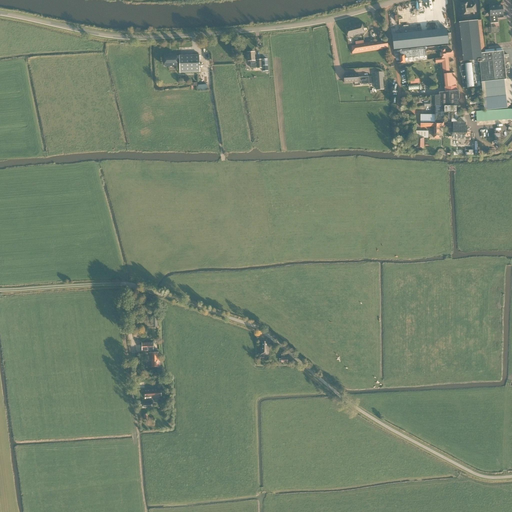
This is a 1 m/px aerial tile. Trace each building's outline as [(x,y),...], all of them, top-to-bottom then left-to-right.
[(468,5),(468,3),(460,4),(461,15),(469,14),(469,13),(475,12),(475,5),(468,5)] [(490,23),(497,22),(497,18),(503,18),(502,5),(489,6),(490,23)] [(477,62),(479,62),(481,62),(480,53),(484,53),(481,20),(463,22),(458,23),(455,23),(459,62),(460,61),(460,64),(477,62)] [(364,33),(362,24),(345,28),(348,37),(364,33)] [(448,44),(447,29),(392,35),(393,50),(425,46),(448,44)] [(356,45),(352,46),(351,46),(352,54),(388,48),(387,40),(374,42),(374,41),(364,42),(363,40),(355,42),(355,43),(356,45)] [(427,60),(425,46),(393,50),(394,54),(399,53),(399,56),(398,57),(399,60),(399,61),(400,61),(400,63),(427,60)] [(441,63),(443,74),(449,74),(448,57),(453,57),(452,54),(451,51),(445,52),(444,49),(440,50),(441,58),(435,58),(435,63),(441,63)] [(479,62),(481,82),(504,80),(506,79),(503,58),(503,55),(503,51),(502,51),(496,52),(484,53),(480,53),(481,62),(479,62)] [(255,60),(254,52),(247,52),(247,61),(251,61),(252,68),(257,68),(257,69),(262,68),(261,60),(255,60)] [(179,73),(200,72),(199,55),(179,56),(179,59),(176,59),(176,56),(164,56),(165,66),(179,66),(179,73)] [(477,62),(460,64),(462,88),(480,86),(477,62)] [(384,73),(382,72),(375,73),(376,90),(384,90),(383,77),(384,77),(384,73)] [(443,74),(444,92),(456,90),(454,73),(449,74),(443,74)] [(357,74),(343,75),(344,80),(344,83),(358,82),(361,82),(361,84),(368,84),(372,84),(372,77),(368,77),(358,77),(357,74)] [(504,80),(481,82),(483,98),(484,111),(507,108),(505,96),(504,80)] [(435,108),(435,112),(443,112),(456,112),(456,106),(459,106),(459,96),(458,90),(456,90),(444,92),(439,92),(439,95),(434,96),(435,106),(435,108)] [(435,106),(434,96),(430,96),(430,101),(423,101),(423,103),(422,103),(422,106),(420,106),(420,108),(435,108),(435,106)] [(511,109),(484,111),(476,112),(476,114),(476,122),(511,119),(511,116),(511,115),(511,109)] [(443,122),(443,112),(435,112),(435,115),(420,114),(420,122),(435,122),(443,122)] [(420,122),(420,127),(421,127),(424,126),(424,127),(433,126),(434,126),(434,127),(434,128),(434,138),(438,138),(439,126),(443,126),(443,123),(443,122),(435,122),(420,122)] [(466,126),(453,125),(453,133),(466,133),(466,126)] [(267,342),(262,342),(261,347),(260,347),(260,355),(268,355),(268,345),(267,345),(267,342)] [(153,352),(153,343),(141,343),(142,351),(151,351),(151,353),(148,353),(149,361),(151,361),(151,367),(158,367),(160,367),(160,361),(158,361),(158,352),(153,352)] [(155,391),(155,389),(144,390),(144,399),(156,398),(156,397),(161,396),(161,391),(155,391)]
